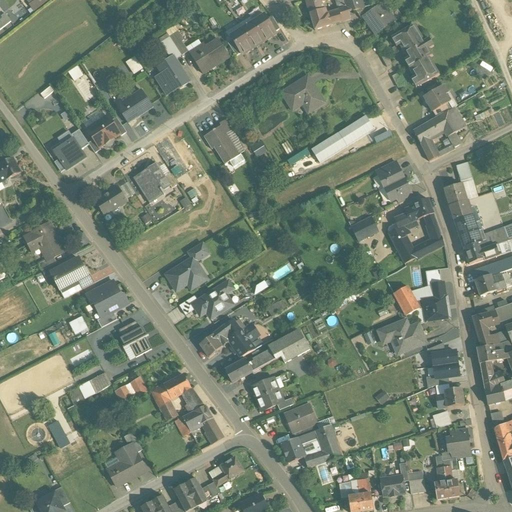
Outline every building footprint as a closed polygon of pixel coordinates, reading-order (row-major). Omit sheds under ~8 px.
[(52,0),(24,0),(34,14),(52,0)] [(317,0),(320,0),(321,3),(332,0),(306,0),(311,15),(321,13),(320,7),(317,0)] [(334,0),(338,12),(327,15),(331,27),(350,22),(347,14),(343,0),(334,0)] [(343,0),(347,14),(355,12),(362,10),(359,0),(343,0)] [(370,14),(362,20),(375,38),(395,22),(388,12),(386,13),(381,6),(370,14)] [(311,15),(310,16),(315,32),(331,27),(327,15),(326,11),(321,13),(311,15)] [(0,32),(10,25),(4,17),(0,19),(0,32)] [(263,18),(252,25),(264,44),(275,37),(274,35),(266,22),(263,18)] [(279,32),(271,19),(266,22),(274,35),(279,32)] [(264,44),(252,25),(241,32),(253,51),(264,44)] [(414,28),(395,39),(412,69),(409,71),(419,88),(438,76),(428,60),(431,58),(428,51),(433,48),(429,42),(424,45),(414,28)] [(241,32),(230,39),(233,43),(241,56),(242,58),(253,51),(241,32)] [(184,43),(178,35),(170,40),(182,58),(188,55),(186,51),(182,45),(184,43)] [(170,40),(160,46),(165,54),(168,53),(171,59),(172,59),(175,63),(182,58),(170,40)] [(198,43),(186,51),(188,55),(189,57),(201,49),(198,43)] [(201,49),(189,57),(202,77),(229,60),(218,43),(206,50),(204,47),(201,49)] [(233,43),(228,46),(236,59),(241,56),(233,43)] [(386,56),(381,59),(386,69),(392,66),(386,56)] [(126,63),(134,76),(144,70),(136,57),(126,63)] [(171,59),(157,69),(166,83),(173,94),(181,90),(190,84),(175,63),(172,59),(171,59)] [(76,82),(84,77),(78,67),(70,73),(76,82)] [(402,86),(396,75),(391,78),(397,89),(402,86)] [(308,80),(282,96),(292,113),(307,103),(313,113),(324,106),(308,80)] [(166,83),(161,86),(168,98),(173,94),(166,83)] [(82,98),(96,98),(96,85),(83,85),(82,98)] [(444,89),(425,100),(433,114),(444,107),(449,105),(444,97),(447,95),(444,89)] [(142,93),(129,101),(126,98),(115,105),(128,125),(139,118),(139,119),(153,110),(142,93)] [(444,107),(433,114),(437,120),(448,114),(444,107)] [(455,110),(448,113),(448,114),(437,120),(444,133),(447,139),(453,136),(465,129),(455,110)] [(108,119),(87,132),(94,142),(99,149),(119,136),(111,123),(108,119)] [(374,132),(366,119),(339,135),(347,149),(374,132)] [(126,135),(116,120),(111,123),(119,136),(121,138),(126,135)] [(438,159),(432,148),(428,141),(444,133),(437,120),(413,133),(424,153),(430,163),(438,159)] [(227,122),(219,127),(220,129),(221,129),(226,137),(233,133),(227,122)] [(220,129),(203,140),(204,141),(204,140),(212,151),(211,152),(215,150),(225,166),(224,167),(225,167),(229,165),(239,158),(226,137),(221,129),(220,129)] [(73,140),(80,151),(88,146),(79,132),(71,137),(73,140)] [(319,165),(347,149),(339,135),(311,152),(319,165)] [(459,146),(453,136),(447,139),(452,147),(453,150),(459,146)] [(60,162),(66,172),(85,159),(80,151),(73,140),(53,152),(60,162)] [(94,142),(88,146),(95,155),(101,152),(99,149),(94,142)] [(256,160),(268,154),(262,143),(251,148),(256,160)] [(493,145),(475,154),(478,162),(496,153),(493,145)] [(452,147),(440,154),(442,158),(454,151),(453,150),(452,147)] [(239,158),(229,165),(233,170),(244,163),(240,158),(239,158)] [(0,185),(20,175),(13,160),(0,166),(0,185)] [(66,172),(60,162),(55,165),(61,175),(66,172)] [(395,164),(375,173),(384,191),(404,181),(395,163),(395,164)] [(467,164),(456,168),(460,183),(472,179),(467,164)] [(156,165),(148,171),(148,172),(138,178),(146,190),(141,193),(148,203),(161,195),(163,194),(170,189),(171,188),(165,179),(156,165)] [(178,187),(170,175),(165,179),(171,188),(170,189),(171,191),(178,187)] [(461,186),(444,191),(449,208),(466,203),(478,199),(472,179),(460,183),(461,186)] [(404,181),(384,191),(390,203),(397,200),(410,194),(404,181)] [(117,190),(95,203),(105,218),(126,204),(117,190)] [(410,194),(397,200),(399,206),(412,199),(410,194)] [(427,201),(412,206),(413,208),(404,211),(406,216),(409,225),(417,221),(423,219),(426,228),(435,224),(427,201)] [(466,203),(449,208),(454,222),(470,216),(471,216),(466,203)] [(237,222),(245,217),(239,207),(231,211),(237,222)] [(406,216),(394,222),(396,226),(398,230),(400,229),(401,230),(409,225),(406,216)] [(470,216),(454,222),(464,249),(478,244),(480,244),(476,232),(470,216)] [(371,219),(351,229),(358,244),(379,234),(371,219)] [(432,242),(412,252),(416,260),(417,262),(443,248),(435,224),(426,228),(432,242)] [(55,240),(48,226),(32,235),(24,239),(32,253),(39,249),(47,263),(54,259),(65,253),(58,239),(55,240)] [(396,226),(388,229),(386,234),(388,236),(398,230),(396,226)] [(511,226),(502,229),(506,242),(511,239),(511,226)] [(398,230),(388,236),(394,248),(407,241),(401,230),(400,229),(398,230)] [(502,229),(484,236),(488,248),(506,242),(502,229)] [(484,236),(482,230),(476,232),(480,244),(478,244),(480,251),(483,250),(488,248),(484,236)] [(412,252),(407,241),(394,248),(404,266),(416,260),(412,252)] [(488,248),(483,250),(486,259),(486,260),(508,252),(508,251),(509,251),(506,242),(488,248)] [(478,244),(464,249),(469,264),(485,259),(486,259),(483,250),(480,251),(478,244)] [(203,246),(188,256),(191,261),(192,261),(195,265),(209,256),(203,246)] [(46,279),(52,276),(55,282),(54,282),(62,295),(79,286),(82,293),(93,287),(79,261),(60,271),(54,259),(47,263),(40,267),(46,279)] [(485,259),(469,264),(475,283),(491,277),(489,271),(485,259)] [(191,261),(166,278),(176,294),(191,284),(194,290),(204,284),(200,278),(202,277),(203,274),(201,271),(197,270),(195,267),(195,265),(192,261),(191,261)] [(511,263),(511,262),(495,267),(496,269),(489,271),(491,277),(505,273),(506,272),(511,270),(511,263)] [(442,272),(431,273),(431,277),(432,286),(433,285),(443,283),(442,272)] [(505,273),(491,277),(475,283),(480,297),(506,289),(511,287),(511,286),(506,272),(505,273)] [(397,279),(388,284),(393,295),(394,294),(403,290),(397,279)] [(113,283),(85,297),(99,324),(114,317),(129,309),(124,298),(122,299),(113,283)] [(252,289),(255,295),(269,289),(266,283),(252,289)] [(443,283),(433,285),(432,286),(432,287),(434,299),(446,297),(443,283)] [(403,290),(394,294),(398,302),(406,317),(418,310),(419,309),(415,302),(410,293),(407,287),(403,290)] [(432,287),(410,293),(415,302),(434,299),(432,287)] [(198,303),(193,307),(196,311),(196,312),(198,314),(204,310),(211,321),(233,307),(221,289),(198,303)] [(393,295),(385,299),(389,306),(398,302),(394,294),(393,295)] [(434,299),(415,302),(419,309),(418,310),(424,309),(426,322),(450,318),(447,297),(446,297),(434,299)] [(195,299),(180,308),(186,318),(196,311),(193,307),(198,303),(195,299)] [(282,300),(267,310),(273,319),(288,309),(282,300)] [(506,307),(495,311),(496,312),(499,321),(506,318),(504,311),(511,309),(510,306),(506,307)] [(496,312),(490,314),(493,326),(500,324),(499,321),(496,312)] [(490,314),(482,317),(482,315),(477,317),(473,318),(479,341),(487,338),(484,329),(493,326),(490,314)] [(114,317),(99,324),(102,331),(117,323),(114,317)] [(83,321),(70,327),(76,340),(89,333),(83,321)] [(409,329),(406,321),(378,333),(382,344),(393,339),(400,355),(426,345),(418,325),(409,329)] [(233,322),(224,329),(200,347),(209,359),(229,343),(242,334),(233,322)] [(137,323),(119,332),(123,340),(140,330),(137,323)] [(242,334),(229,343),(241,360),(255,350),(250,343),(259,336),(252,326),(242,334)] [(123,340),(121,341),(125,349),(123,350),(124,351),(130,348),(145,339),(149,338),(148,337),(146,338),(142,329),(140,330),(123,340)] [(310,351),(299,331),(268,348),(270,351),(275,360),(281,357),(285,364),(310,351)] [(508,334),(497,338),(500,345),(502,344),(510,341),(508,334)] [(487,338),(479,341),(482,349),(490,347),(488,341),(487,338)] [(497,338),(488,341),(490,347),(493,347),(500,345),(497,338)] [(145,339),(130,348),(136,360),(152,352),(145,339)] [(510,341),(502,344),(503,351),(505,360),(509,359),(507,355),(511,353),(511,345),(510,341)] [(443,344),(427,351),(428,357),(432,356),(432,355),(445,354),(443,344)] [(500,345),(493,347),(494,353),(503,351),(502,344),(500,345)] [(482,349),(477,349),(480,364),(489,363),(496,361),(494,353),(493,347),(490,347),(482,349)] [(270,351),(253,360),(254,362),(258,370),(260,369),(275,360),(270,351)] [(503,351),(494,353),(496,361),(505,360),(503,351)] [(445,354),(432,355),(432,356),(434,368),(457,365),(456,352),(445,354)] [(246,360),(226,371),(233,384),(258,370),(254,362),(249,364),(246,360)] [(489,363),(480,364),(482,372),(490,371),(489,363)] [(457,365),(434,368),(435,377),(435,380),(448,379),(459,377),(457,365)] [(499,375),(493,377),(493,373),(490,371),(482,372),(485,391),(486,391),(501,385),(505,384),(503,378),(502,377),(499,375)] [(511,374),(503,378),(505,384),(511,382),(511,381),(511,374)] [(106,375),(90,383),(96,395),(112,387),(106,375)] [(184,375),(164,386),(169,401),(183,393),(188,402),(188,400),(196,395),(191,389),(184,375)] [(435,377),(426,379),(428,390),(434,387),(449,385),(448,379),(435,380),(435,377)] [(140,379),(116,393),(123,406),(148,392),(140,379)] [(274,379),(252,388),(257,400),(279,391),(274,379)] [(505,384),(501,385),(502,392),(511,388),(511,385),(511,382),(505,384)] [(501,385),(486,391),(488,407),(505,401),(504,400),(502,392),(501,385)] [(164,386),(152,393),(167,423),(177,417),(169,401),(164,386)] [(511,388),(502,392),(504,400),(511,397),(511,388)] [(462,389),(450,391),(450,394),(445,395),(447,408),(465,406),(462,389)] [(279,391),(257,400),(262,412),(278,406),(284,403),(279,391)] [(382,404),(390,398),(385,391),(377,398),(382,404)] [(196,395),(188,400),(188,402),(190,406),(194,413),(204,407),(196,395)] [(445,395),(438,396),(440,409),(447,408),(445,395)] [(291,400),(284,403),(278,406),(280,411),(294,406),(291,400)] [(310,406),(285,416),(293,434),(294,434),(317,424),(310,406)] [(206,407),(183,419),(190,431),(204,424),(204,426),(208,432),(217,427),(212,419),(206,407)] [(448,413),(433,417),(437,430),(451,425),(448,413)] [(500,413),(489,417),(493,428),(504,424),(500,413)] [(183,418),(175,422),(183,437),(191,434),(183,419),(183,418)] [(511,421),(504,424),(493,428),(504,461),(511,458),(511,421)] [(50,427),(61,449),(70,444),(58,423),(50,427)] [(317,424),(294,434),(296,439),(316,432),(320,431),(317,424)] [(224,439),(217,427),(208,432),(215,444),(224,439)] [(324,454),(316,457),(305,461),(308,470),(319,466),(327,463),(342,458),(338,445),(331,427),(320,431),(316,432),(296,439),(281,444),(288,465),(305,459),(301,448),(319,441),(323,451),(324,454)] [(466,430),(451,432),(452,439),(447,439),(449,454),(452,453),(469,450),(470,450),(468,436),(467,436),(466,430)] [(133,434),(124,439),(129,448),(132,446),(137,455),(143,452),(133,434)] [(129,448),(116,455),(121,464),(108,471),(117,488),(131,480),(130,478),(145,471),(137,455),(132,446),(129,448)] [(469,450),(452,453),(453,460),(457,460),(470,457),(469,450)] [(235,458),(220,467),(224,474),(228,481),(243,472),(235,458)] [(352,459),(346,460),(348,470),(354,469),(352,459)] [(453,460),(442,462),(443,469),(450,468),(451,472),(459,471),(457,460),(453,460)] [(409,482),(406,465),(399,466),(401,478),(402,478),(403,483),(409,482)] [(450,468),(443,469),(445,480),(450,479),(451,479),(452,477),(451,472),(450,468)] [(408,474),(409,482),(422,480),(421,472),(408,474)] [(224,474),(213,481),(214,483),(217,488),(217,487),(228,481),(224,474)] [(401,478),(394,479),(394,478),(388,479),(389,480),(381,481),(384,498),(390,497),(391,498),(398,497),(398,496),(404,495),(403,483),(402,478),(401,478)] [(452,478),(451,479),(450,479),(445,480),(448,500),(460,498),(458,481),(453,482),(452,478)] [(202,490),(196,479),(196,480),(186,485),(185,485),(184,485),(185,486),(175,491),(173,491),(179,502),(184,511),(188,511),(208,502),(202,490)] [(422,480),(409,482),(411,495),(426,493),(424,480),(422,480)] [(443,484),(435,485),(437,502),(448,500),(445,480),(442,480),(443,484)] [(364,481),(358,481),(360,493),(366,493),(366,491),(364,481)] [(352,482),(339,484),(342,500),(349,498),(357,497),(356,494),(355,494),(353,493),(352,482)] [(217,488),(214,483),(207,487),(213,499),(221,494),(217,487),(217,488)] [(213,499),(207,487),(202,490),(208,502),(213,499)] [(70,504),(62,488),(54,493),(55,494),(62,508),(70,504)] [(367,491),(366,491),(366,493),(360,493),(362,511),(367,511),(374,511),(372,494),(368,495),(367,491)] [(357,497),(349,498),(350,511),(362,511),(360,493),(356,494),(357,497)] [(50,497),(48,494),(41,498),(42,501),(37,504),(41,511),(64,511),(62,508),(55,494),(50,497)] [(260,496),(241,505),(244,511),(264,511),(268,511),(260,496)] [(162,497),(152,503),(152,502),(151,503),(141,509),(141,508),(140,509),(141,511),(171,511),(169,508),(163,497),(162,497)] [(184,511),(179,502),(169,508),(171,511),(184,511)]
